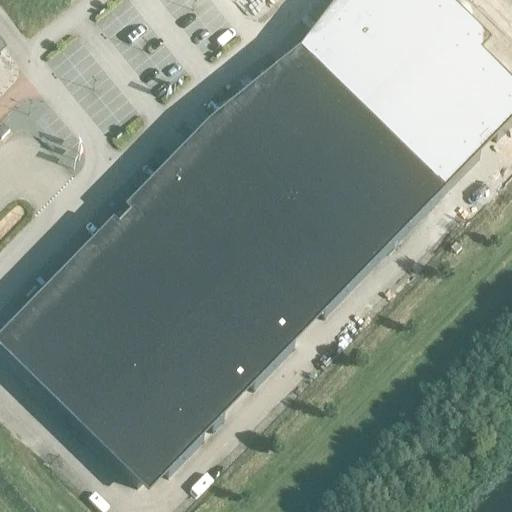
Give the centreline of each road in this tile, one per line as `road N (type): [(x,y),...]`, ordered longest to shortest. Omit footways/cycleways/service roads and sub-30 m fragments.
road 1 (unknown): [(0,371),(116,504),(150,511),(194,481),(450,217),(454,186),(439,153),(343,63),(311,7)]
road 2 (unclassified): [(0,287),(115,167)]
